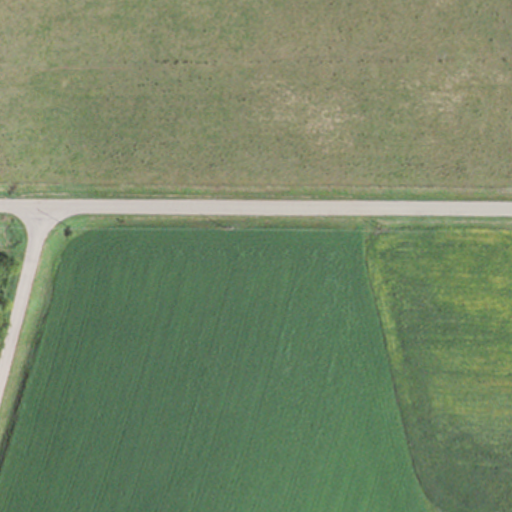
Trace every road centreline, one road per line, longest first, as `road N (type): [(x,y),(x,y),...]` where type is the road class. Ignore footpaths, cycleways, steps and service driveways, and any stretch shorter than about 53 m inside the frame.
road 1 (residential): [(511,210),(0,207)]
road 2 (residential): [(0,380),(42,207)]
